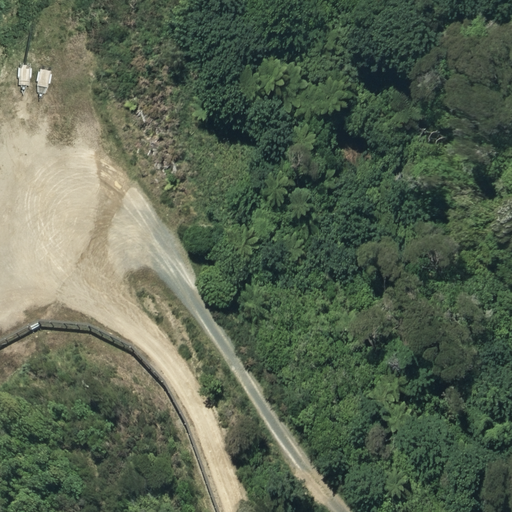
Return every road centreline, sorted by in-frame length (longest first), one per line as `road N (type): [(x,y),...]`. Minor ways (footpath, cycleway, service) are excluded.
road 1 (track): [(54,0),(53,107),(94,279),(183,381),(236,511)]
road 2 (track): [(343,511),(292,457),(188,298),(162,279),(94,279)]
